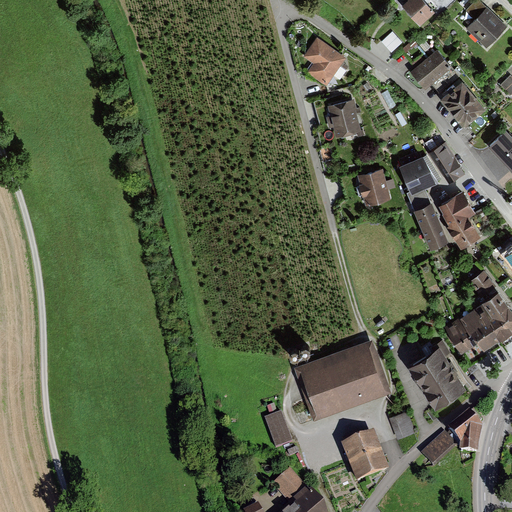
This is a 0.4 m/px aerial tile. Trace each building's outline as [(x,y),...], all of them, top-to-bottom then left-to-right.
[(405,0),(401,4),(419,24),(435,10),(426,0),(405,0)] [(492,11),(480,0),(474,0),(467,8),(476,16),(466,26),(486,46),(506,25),(492,11)] [(393,30),(382,40),(392,51),(403,41),(393,30)] [(327,83),(346,57),(341,53),(317,36),(303,55),(313,62),(308,70),(327,83)] [(414,38),(402,48),(405,52),(417,42),(414,38)] [(438,48),(411,69),(425,87),(439,76),(452,65),(438,48)] [(511,91),(511,75),(510,74),(501,83),(510,93),(511,91)] [(486,106),(462,78),(450,88),(441,96),(465,124),(486,106)] [(354,97),(328,103),(330,114),(326,115),(329,126),(333,125),(336,135),(362,129),(354,97)] [(511,133),(507,128),(489,144),(511,168),(511,133)] [(445,141),(429,151),(440,168),(447,181),(464,171),(462,167),(445,141)] [(423,153),(400,163),(411,189),(407,190),(414,207),(431,199),(426,187),(431,185),(430,184),(439,180),(423,153)] [(372,170),(358,174),(366,203),(391,197),(388,187),(395,185),(393,177),(386,179),(383,167),(372,170)] [(480,234),(469,214),(476,210),(463,188),(439,202),(443,210),(442,210),(449,223),(447,224),(461,246),(463,244),(480,234)] [(431,199),(414,207),(431,246),(449,239),(432,199),(431,199)] [(483,300),(445,326),(462,352),(480,340),(484,347),(502,334),(511,328),(511,307),(508,302),(499,288),(487,272),(484,269),(470,280),(483,297),(482,298),(483,300)] [(295,365),(314,418),(392,390),(373,337),(295,365)] [(439,344),(408,362),(434,405),(465,386),(453,366),(439,344)] [(407,410),(390,416),(397,438),(415,432),(407,410)] [(470,412),(449,429),(461,443),(460,451),(478,453),(481,425),(470,412)] [(278,413),(264,418),(274,447),(289,442),(278,413)] [(334,431),(311,440),(321,465),(343,456),(334,431)] [(374,431),(341,444),(356,481),(389,469),(382,450),(374,431)] [(445,431),(421,453),(434,467),(458,446),(445,431)] [(286,511),(327,511),(324,503),(311,489),(310,490),(291,469),(274,484),(294,505),(286,511)] [(262,511),(259,503),(243,511),(262,511)]
